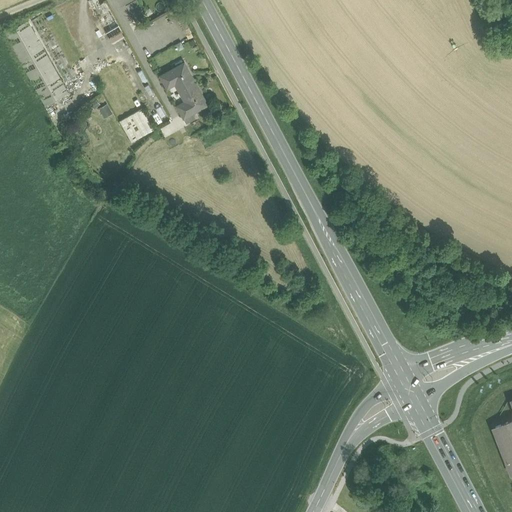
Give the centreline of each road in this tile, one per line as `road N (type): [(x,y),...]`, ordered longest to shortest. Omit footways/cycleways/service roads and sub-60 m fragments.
road 1 (primary): [(202,0),(410,388)]
road 2 (tertiary): [(410,388),(355,433),(313,511)]
road 3 (primary): [(410,388),(476,511)]
